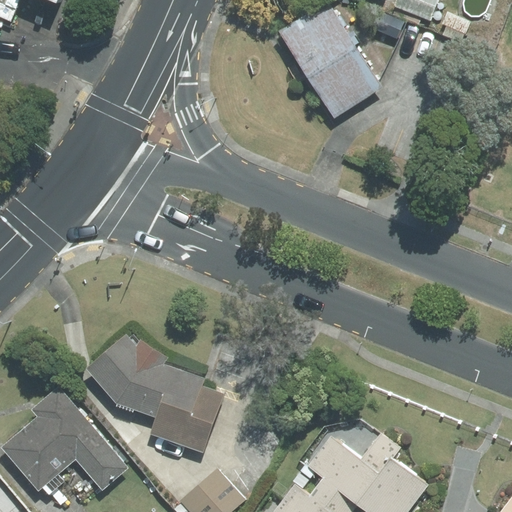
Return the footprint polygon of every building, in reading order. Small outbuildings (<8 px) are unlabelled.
[(23,0),(0,0),(0,15),(15,22),(23,0)] [(388,87),(334,0),(283,32),(337,119),(388,87)] [(442,0),(398,0),(397,5),(435,19),(442,0)] [(476,22),(450,9),(440,30),(465,43),(476,22)] [(119,404),(122,402),(158,414),(153,430),(208,450),(228,392),(206,384),(208,377),(164,360),(169,356),(146,333),(139,339),(129,329),(90,368),(104,382),(100,385),(119,404)] [(62,473),(78,458),(107,490),(134,465),(64,388),(4,443),(50,493),(66,478),(62,473)] [(355,511),(362,503),(374,511),(408,511),(432,480),(396,453),(402,445),(379,428),(360,454),(330,432),(308,463),(322,474),(309,492),(297,483),(274,511),(355,511)] [(231,511),(249,495),(221,466),(183,502),(192,511),(231,511)] [(511,511),(511,497),(500,511),(511,511)]
